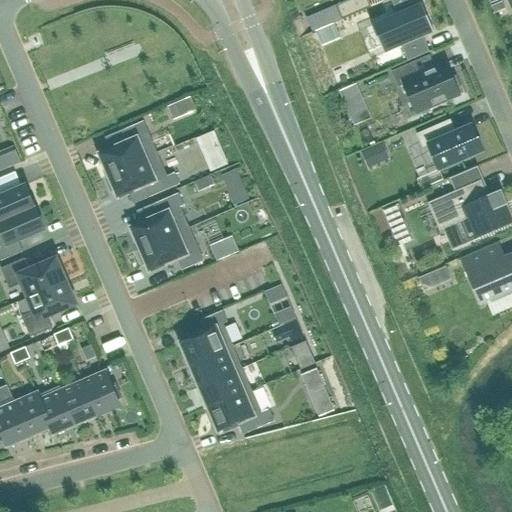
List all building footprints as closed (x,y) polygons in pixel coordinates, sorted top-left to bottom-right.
[(371,7),(367,0),(347,0),(335,5),(341,20),(371,7)] [(433,32),(432,32),(420,5),(421,4),(421,3),(409,8),(406,0),(390,0),(396,13),(371,24),(371,26),(372,25),(384,52),(383,53),(384,54),(401,47),(407,60),(428,51),(422,38),(434,33),(433,32)] [(429,56),(390,72),(396,86),(402,84),(413,112),(461,92),(455,77),(451,78),(446,64),(434,69),(429,56)] [(126,142),(98,154),(108,176),(157,154),(143,121),(121,131),(126,142)] [(449,131),(445,121),(416,133),(422,147),(427,145),(438,170),(482,151),(471,125),(453,133),(449,131)] [(109,178),(105,179),(111,192),(114,190),(117,198),(145,186),(149,197),(179,184),(174,173),(167,176),(157,154),(108,176),(109,178)] [(468,239),(472,237),(473,240),(511,223),(511,219),(505,205),(506,204),(506,203),(499,206),(493,193),(487,196),(480,180),(427,203),(439,231),(460,222),(468,239)] [(0,221),(34,207),(25,185),(0,195),(0,221)] [(157,215),(130,227),(139,249),(189,228),(180,207),(184,206),(178,193),(153,204),(157,215)] [(34,207),(0,221),(0,245),(0,247),(0,246),(0,259),(1,261),(23,252),(18,240),(44,229),(34,207)] [(140,251),(137,253),(142,265),(145,264),(149,271),(176,260),(181,270),(203,261),(189,228),(139,249),(140,251)] [(511,256),(502,261),(496,246),(464,259),(482,302),(511,289),(511,256)] [(21,284),(27,297),(65,281),(56,258),(28,270),(23,258),(0,268),(9,289),(21,284)] [(65,281),(27,297),(33,311),(21,316),(29,337),(52,327),(47,316),(75,304),(65,281)] [(290,307),(276,313),(280,324),(295,318),(290,307)] [(205,331),(179,342),(189,365),(232,347),(223,324),(227,322),(222,311),(200,320),(205,331)] [(295,321),(285,326),(291,341),(302,336),(295,321)] [(61,331),(66,343),(73,339),(68,328),(61,331)] [(53,334),(58,346),(66,343),(61,331),(53,334)] [(306,341),(292,347),(296,357),(310,351),(306,341)] [(25,347),(18,350),(22,361),(30,358),(25,347)] [(232,347),(189,365),(198,387),(242,369),(232,347)] [(10,353),(15,364),(22,361),(18,350),(10,353)] [(242,369),(198,387),(208,409),(251,391),(242,369)] [(316,369),(301,376),(309,394),(324,388),(316,369)] [(82,381),(96,415),(119,405),(116,399),(121,397),(115,383),(110,385),(105,371),(82,381)] [(82,381),(61,390),(59,391),(74,425),(96,415),(82,381)] [(59,386),(38,395),(36,395),(50,428),(52,434),(74,425),(59,391),(61,390),(59,386)] [(251,391),(208,409),(218,432),(238,424),(242,435),(274,421),(269,409),(261,412),(251,391)] [(37,393),(15,402),(13,403),(28,437),(50,428),(36,395),(38,395),(37,393)] [(13,398),(0,403),(0,430),(4,439),(3,439),(6,446),(28,437),(13,403),(15,402),(13,398)]
